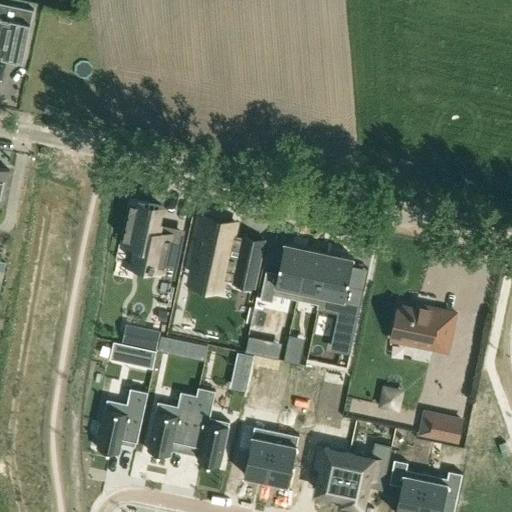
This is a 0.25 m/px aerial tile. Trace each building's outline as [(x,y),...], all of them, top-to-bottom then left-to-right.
[(0,54),(2,55),(2,56),(23,61),(34,8),(4,2),(1,15),(0,14),(0,54)] [(0,204),(2,205),(9,169),(0,166),(0,204)] [(133,199),(124,241),(140,244),(136,263),(164,269),(163,273),(175,275),(183,235),(157,230),(162,205),(133,199)] [(205,215),(194,265),(225,272),(225,270),(237,272),(235,281),(253,285),(263,240),(245,236),(244,238),(233,236),(236,222),(205,215)] [(267,269),(261,297),(273,300),(274,293),(297,298),(308,247),(285,242),(278,272),(267,269)] [(308,247),(297,298),(318,303),(317,308),(318,308),(330,251),(308,247)] [(330,251),(318,308),(319,308),(320,305),(341,310),(333,347),(349,350),(349,353),(350,353),(364,288),(348,285),(352,265),(354,257),(330,251)] [(448,351),(456,313),(424,307),(423,310),(399,305),(393,334),(409,337),(408,344),(425,347),(425,343),(434,345),(433,348),(448,351)] [(151,331),(143,329),(140,345),(157,348),(160,332),(151,331)] [(179,337),(162,333),(159,347),(176,351),(179,337)] [(136,361),(154,365),(157,349),(139,345),(136,361)] [(284,360),(294,362),(296,350),(287,348),(284,360)] [(158,400),(148,449),(171,454),(172,449),(174,440),(187,443),(199,386),(197,393),(181,390),(178,404),(158,400)] [(199,386),(187,443),(201,446),(199,455),(198,460),(221,465),(230,420),(210,416),(216,389),(199,386)] [(99,422),(96,434),(100,434),(97,447),(120,452),(122,443),(123,437),(137,441),(148,390),(131,387),(128,402),(108,397),(102,423),(99,422)] [(424,412),(420,431),(430,433),(458,439),(462,420),(434,414),(424,412)] [(242,422),(236,450),(249,453),(244,474),(266,479),(277,429),(242,422)] [(277,429),(266,479),(289,483),(293,463),(305,466),(312,437),(277,429)] [(351,452),(340,500),(363,505),(369,475),(385,478),(392,444),(376,441),(373,456),(351,452)] [(317,446),(314,462),(325,465),(319,489),(324,490),(324,494),(337,497),(337,499),(339,500),(340,500),(351,452),(319,445),(319,447),(317,446)] [(395,458),(390,481),(402,484),(396,511),(418,511),(427,472),(407,468),(408,461),(395,458)] [(427,472),(418,511),(441,511),(442,511),(446,493),(458,496),(463,472),(449,469),(448,476),(427,472)]
